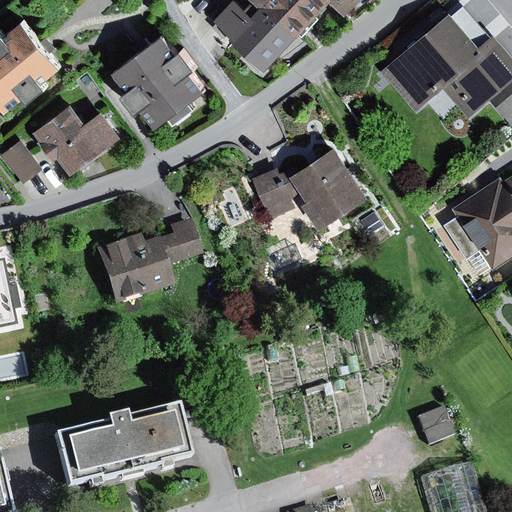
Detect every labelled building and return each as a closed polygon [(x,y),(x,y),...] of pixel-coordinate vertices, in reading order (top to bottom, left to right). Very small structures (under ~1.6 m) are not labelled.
[(239,0),(233,0),(215,20),(267,69),(300,35),(266,3),(263,6),(255,14),(239,0)] [(268,0),(266,3),(300,35),(332,0),(268,0)] [(334,0),(348,13),(359,0),(334,0)] [(453,11),(386,70),(419,108),(444,87),(470,116),(511,79),(511,52),(495,34),(483,45),(453,11)] [(0,98),(9,110),(26,96),(30,101),(48,86),(44,81),(62,66),(44,44),(24,20),(6,35),(1,30),(0,30),(0,98)] [(145,49),(117,70),(130,88),(125,91),(139,110),(144,106),(158,124),(172,114),(177,120),(197,105),(193,99),(207,88),(194,70),(198,67),(184,48),(179,52),(166,34),(145,49)] [(511,94),(499,106),(511,122),(511,94)] [(73,100),(33,130),(55,158),(61,154),(74,171),(121,135),(104,112),(91,122),(73,100)] [(22,139),(3,153),(25,182),(43,168),(22,139)] [(291,160),(254,176),(272,218),(297,208),(294,197),(299,194),(322,229),(369,195),(337,145),(297,173),(291,160)] [(502,175),(454,207),(459,215),(446,223),(467,256),(482,246),(495,266),(511,254),(511,176),(506,180),(502,175)] [(172,234),(159,238),(168,266),(202,256),(191,220),(169,226),(172,234)] [(140,236),(97,250),(114,304),(174,285),(168,266),(159,238),(142,243),(140,236)] [(0,328),(15,325),(2,261),(0,261),(0,328)] [(105,425),(55,438),(68,489),(127,474),(189,459),(176,407),(123,420),(123,415),(104,420),(105,425)] [(433,446),(459,435),(447,408),(421,419),(433,446)] [(479,511),(466,465),(422,477),(431,511),(479,511)] [(9,511),(0,471),(0,511),(9,511)]
